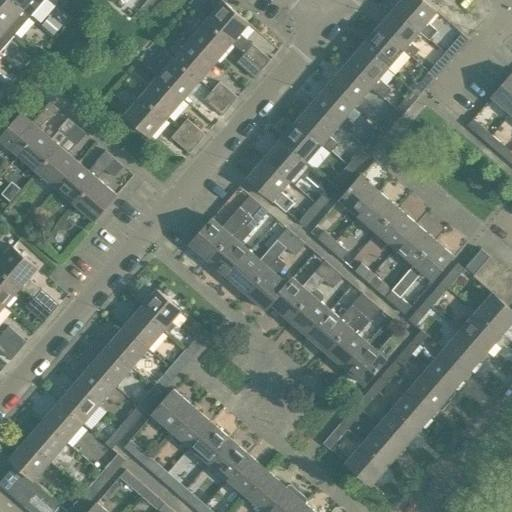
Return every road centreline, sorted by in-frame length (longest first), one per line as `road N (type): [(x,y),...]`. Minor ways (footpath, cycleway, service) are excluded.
road 1 (residential): [(0,395),(323,14)]
road 2 (residential): [(406,511),(511,391)]
